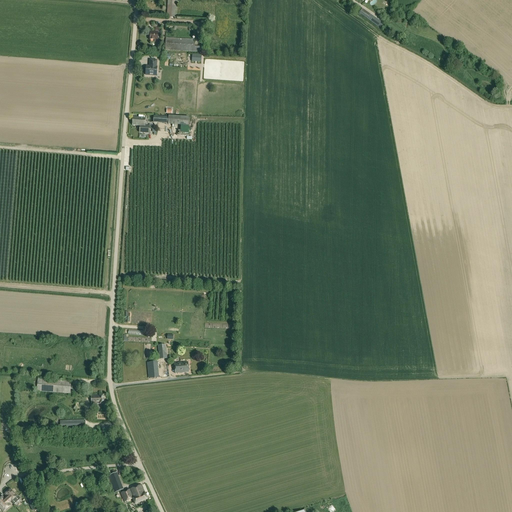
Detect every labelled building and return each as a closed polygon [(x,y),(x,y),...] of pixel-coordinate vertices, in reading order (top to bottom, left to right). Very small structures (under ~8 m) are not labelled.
[(167,18),(175,18),(176,1),(168,0),(167,18)] [(362,9),(359,14),(367,19),(370,22),(373,17),(370,15),(362,9)] [(195,39),(166,38),(165,50),(203,52),(204,47),(195,47),(195,39)] [(151,67),(147,67),(147,75),(157,76),(158,68),(157,68),(157,61),(151,61),(151,65),(151,67)] [(189,118),(169,116),(169,118),(159,117),(154,116),(153,123),(159,123),(168,124),(168,125),(189,126),(189,118)] [(140,127),(145,127),(145,119),(133,118),(132,126),(140,127)] [(158,346),(159,359),(167,359),(166,345),(158,346)] [(149,378),(157,377),(155,362),(147,363),(149,378)] [(189,373),(188,363),(174,364),(175,374),(189,373)] [(71,391),(71,381),(38,379),(37,391),(70,393),(71,391)] [(105,404),(105,395),(92,395),(92,404),(105,404)] [(117,473),(107,476),(113,494),(123,490),(117,473)] [(124,501),(145,493),(142,485),(122,493),(124,501)] [(28,490),(23,493),(27,500),(32,498),(28,490)] [(5,499),(3,497),(0,499),(0,507),(3,511),(4,511),(11,506),(9,503),(11,502),(12,503),(17,498),(11,491),(5,495),(7,498),(5,499)] [(145,494),(145,493),(124,501),(125,502),(133,499),(135,505),(148,500),(146,494),(145,494)]
